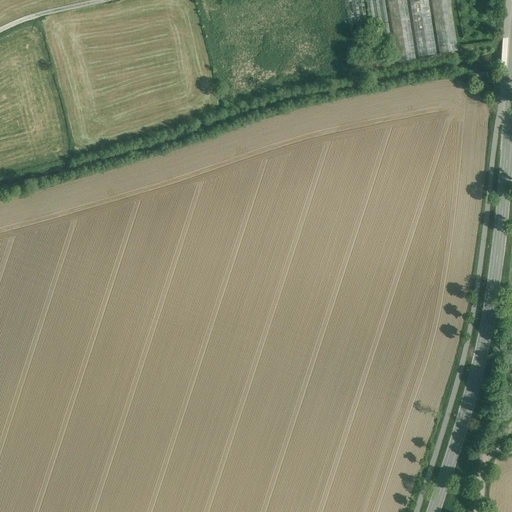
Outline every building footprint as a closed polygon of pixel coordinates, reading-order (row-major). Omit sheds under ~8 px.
[(363,0),(344,0),(356,70),(374,67),(363,0)] [(365,0),(376,67),(394,64),(384,0),(365,0)] [(406,0),(387,0),(397,62),(416,59),(406,0)] [(408,0),(418,57),(436,54),(428,0),(408,0)] [(449,0),(430,0),(439,54),(458,51),(449,0)]
